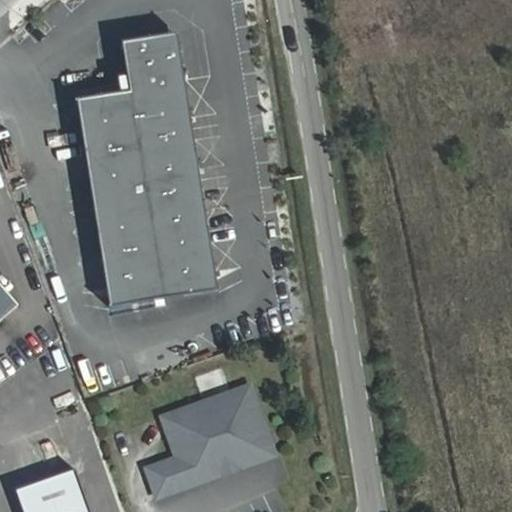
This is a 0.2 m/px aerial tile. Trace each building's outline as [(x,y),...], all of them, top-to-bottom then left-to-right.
[(128,103),(74,112),(107,318),(215,301),(177,57),(161,45),(120,52),(128,103)] [(0,275),(1,274),(0,272),(0,334),(17,319),(0,298),(0,275)] [(248,396),(160,427),(175,468),(145,479),(155,507),(173,500),(171,493),(219,476),(217,471),(232,466),(234,471),(270,458),(248,396)] [(219,476),(171,493),(173,500),(273,465),(270,458),(234,471),(232,466),(217,471),(219,476)] [(84,511),(72,479),(13,500),(16,511),(84,511)]
